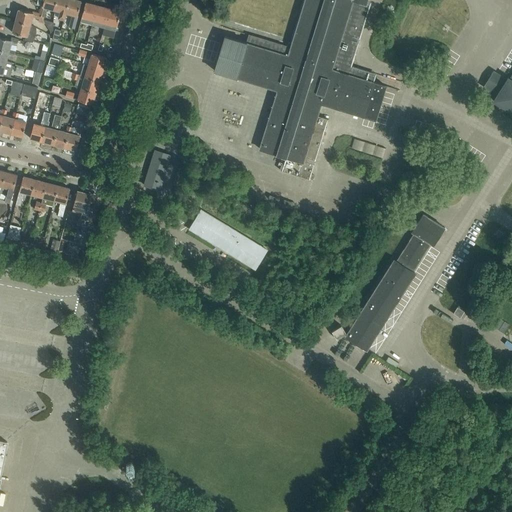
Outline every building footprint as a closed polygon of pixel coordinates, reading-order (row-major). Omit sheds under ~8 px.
[(54,9),(56,0),(37,0),(37,4),(42,5),(39,13),(41,13),(41,16),(43,17),(46,7),(54,9)] [(64,19),(65,12),(68,0),(56,0),(54,9),(60,11),(58,18),(64,19)] [(78,16),(79,11),(81,1),(78,0),(68,0),(65,12),(78,16)] [(291,47),(288,56),(225,36),(214,70),(278,90),(260,149),(285,157),(281,170),(309,179),(328,118),(317,115),(321,103),(375,120),(386,86),(348,74),(370,2),(366,1),(366,0),(305,0),(292,43),(289,42),(287,46),(291,47)] [(92,25),(98,5),(86,2),(83,12),(82,17),(80,22),(92,25)] [(104,28),(109,8),(98,5),(92,25),(104,28)] [(121,11),(109,8),(104,28),(115,31),(117,26),(121,11)] [(29,25),(31,16),(38,18),(38,21),(45,23),(43,19),(43,17),(41,16),(41,13),(39,13),(33,11),(32,12),(19,9),(15,21),(29,25)] [(53,22),(43,19),(45,23),(51,32),(53,30),(53,22)] [(35,27),(29,25),(15,21),(13,32),(26,36),(25,40),(31,42),(35,27)] [(58,41),(61,30),(55,29),(52,39),(58,41)] [(16,51),(18,39),(11,37),(11,40),(0,36),(0,49),(9,52),(10,49),(16,51)] [(54,43),(51,56),(60,58),(63,45),(54,43)] [(107,52),(108,46),(99,43),(98,50),(107,52)] [(6,61),(8,53),(14,55),(16,51),(10,49),(9,52),(0,49),(0,61),(6,63),(7,61),(6,61)] [(103,70),(107,58),(92,53),(88,65),(103,70)] [(50,57),(49,63),(57,66),(59,59),(50,57)] [(0,74),(3,75),(4,69),(5,65),(11,66),(12,63),(7,61),(6,63),(0,61),(0,74)] [(99,81),(103,70),(88,65),(83,64),(79,75),(85,77),(99,81)] [(13,65),(11,70),(23,74),(24,68),(13,65)] [(54,79),(57,68),(48,65),(47,65),(43,77),(54,80),(54,79)] [(511,74),(509,79),(508,78),(506,80),(493,71),(483,87),(497,95),(493,101),(511,112),(511,74)] [(96,93),(99,81),(85,77),(79,75),(71,73),(70,78),(76,80),(74,86),(81,88),(96,93)] [(21,90),(23,84),(12,81),(11,85),(10,87),(21,90)] [(37,88),(23,84),(21,90),(20,94),(34,98),(37,88)] [(92,104),(96,93),(81,88),(78,100),(92,104)] [(46,94),(39,92),(34,108),(41,110),(46,94)] [(62,98),(55,96),(52,104),(60,107),(62,98)] [(66,102),(64,110),(70,112),(72,104),(66,102)] [(88,116),(91,107),(78,103),(76,112),(88,116)] [(0,130),(10,133),(14,117),(12,117),(5,115),(6,110),(2,109),(2,110),(1,114),(3,114),(0,123),(0,130)] [(23,136),(26,121),(16,119),(18,113),(14,112),(12,117),(14,117),(10,133),(23,136)] [(76,112),(74,119),(86,122),(88,116),(76,112)] [(52,144),(56,128),(59,129),(60,124),(59,124),(61,116),(55,114),(51,127),(48,126),(45,126),(41,141),(52,144)] [(41,141),(45,126),(48,126),(49,121),(45,120),(42,119),(41,125),(40,125),(34,123),(32,128),(30,138),(41,141)] [(64,147),(68,131),(71,132),(72,127),(68,126),(66,131),(59,129),(56,128),(52,144),(64,147)] [(82,137),(84,130),(72,127),(71,132),(68,131),(64,147),(76,150),(80,137),(82,137)] [(386,148),(354,138),(351,148),(383,158),(386,148)] [(160,190),(170,155),(155,150),(144,185),(160,190)] [(5,202),(10,203),(18,174),(5,171),(1,187),(0,190),(0,192),(7,194),(5,202)] [(31,194),(35,179),(23,176),(21,186),(19,191),(16,204),(20,205),(22,198),(23,198),(24,192),(31,194)] [(42,197),(46,182),(35,179),(31,194),(42,197)] [(53,201),(58,185),(46,182),(42,197),(40,203),(38,210),(44,212),(46,205),(52,206),(54,201),(53,201)] [(62,217),(68,198),(70,188),(58,185),(53,201),(54,201),(60,202),(58,209),(59,209),(57,216),(62,217)] [(90,226),(95,206),(98,195),(90,193),(89,192),(86,191),(85,192),(78,190),(72,211),(77,212),(79,216),(78,223),(90,226)] [(267,250),(201,210),(189,229),(255,269),(267,250)] [(394,260),(346,336),(367,349),(415,273),(412,271),(430,242),(433,244),(444,227),(423,214),(412,231),(415,233),(397,261),(394,260)] [(17,240),(20,227),(10,225),(7,237),(17,240)] [(36,234),(34,242),(33,245),(41,247),(42,244),(44,237),(36,234)] [(53,240),(51,249),(57,251),(60,242),(53,240)] [(67,245),(65,253),(77,256),(79,245),(74,244),(73,246),(67,245)] [(285,299),(280,307),(315,328),(319,320),(285,300),(319,321),(285,299)] [(457,306),(453,313),(460,318),(461,317),(463,319),(466,313),(464,312),(464,311),(457,306)] [(504,321),(499,318),(493,327),(498,330),(504,321)] [(504,321),(499,330),(503,333),(509,324),(504,321)] [(346,333),(341,325),(332,331),(337,339),(346,333)] [(507,361),(491,352),(488,357),(504,367),(507,361)] [(398,368),(402,360),(392,354),(388,363),(398,368)]
